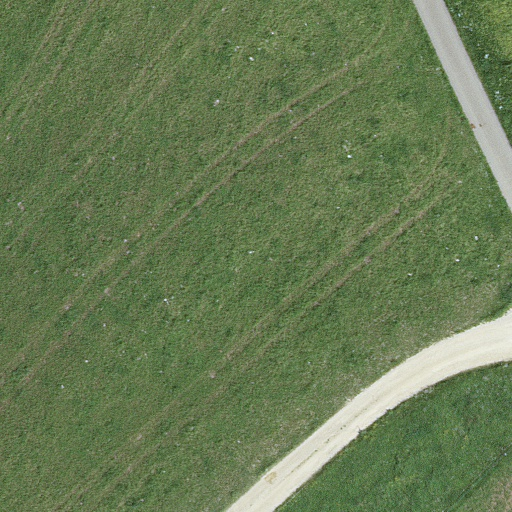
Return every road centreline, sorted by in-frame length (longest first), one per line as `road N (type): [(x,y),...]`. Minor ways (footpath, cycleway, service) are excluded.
road 1 (track): [(269,511),(326,456),(511,350)]
road 2 (track): [(511,168),(462,75),(437,0)]
